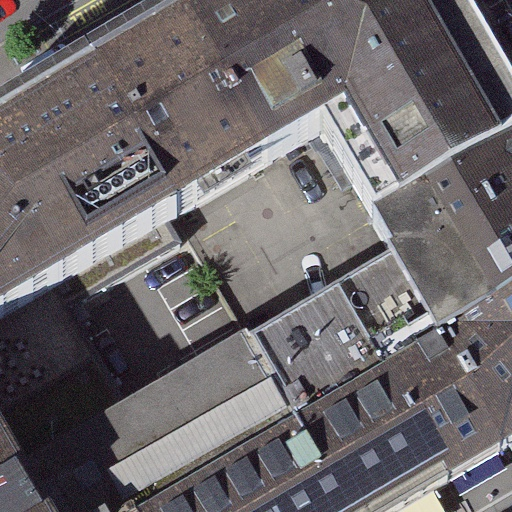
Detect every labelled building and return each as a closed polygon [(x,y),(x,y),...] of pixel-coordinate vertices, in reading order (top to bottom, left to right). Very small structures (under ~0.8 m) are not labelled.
[(216,0),(182,20),(268,167),(320,137),(374,228),(511,149),(511,97),(455,0),(216,0)] [(182,20),(90,74),(176,222),(268,167),(182,20)] [(176,222),(90,74),(0,127),(0,446),(38,511),(163,511),(180,503),(131,417),(65,302),(75,297),(82,308),(179,250),(167,228),(176,222)] [(511,149),(374,228),(394,263),(443,348),(511,307),(511,149)] [(394,263),(251,349),(299,433),(386,381),(443,348),(394,263)] [(511,307),(443,348),(386,381),(448,487),(511,449),(511,307)] [(251,349),(131,417),(180,503),(299,433),(251,349)] [(404,511),(448,487),(386,381),(299,433),(180,503),(163,511),(404,511)] [(0,511),(38,511),(0,446),(0,511)]
